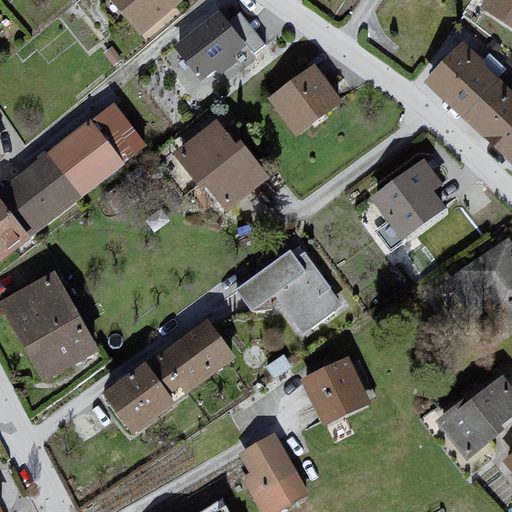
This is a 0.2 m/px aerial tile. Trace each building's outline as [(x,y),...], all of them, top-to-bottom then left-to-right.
[(177,3),(174,0),(102,0),(136,39),(177,3)] [(511,0),(483,0),(477,11),(511,33),(511,0)] [(243,47),(209,16),(166,51),(197,84),(207,74),(218,79),(233,67),(227,59),(243,47)] [(511,98),(459,46),(420,86),(507,170),(511,164),(511,98)] [(310,70),(262,103),(288,140),(336,106),(310,70)] [(0,262),(143,150),(111,107),(0,190),(0,262)] [(262,186),(211,123),(167,159),(222,219),(262,186)] [(420,163),(366,202),(397,245),(451,206),(420,163)] [(511,258),(504,246),(460,275),(502,338),(511,331),(511,258)] [(287,253),(233,292),(247,318),(271,299),(298,342),(337,308),(301,256),(293,263),(287,253)] [(58,276),(5,304),(45,379),(98,350),(58,276)] [(232,361),(203,323),(104,397),(133,436),(232,361)] [(376,405),(355,358),(306,380),(327,427),(376,405)] [(511,419),(511,394),(500,379),(443,424),(468,455),(511,419)] [(272,440),(232,460),(258,511),(284,511),(304,502),(272,440)]
